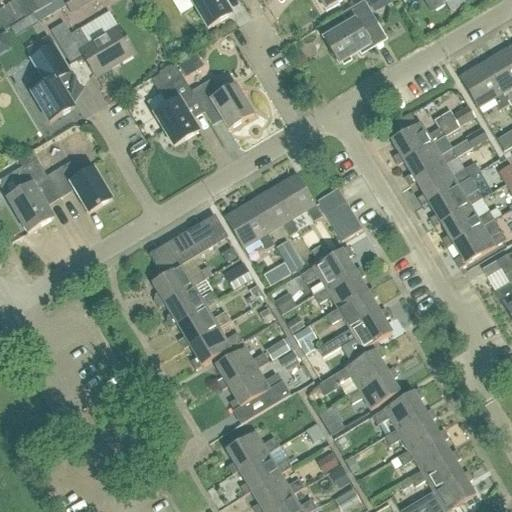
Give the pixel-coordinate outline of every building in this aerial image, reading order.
[(16,27),(33,16),(49,7),(45,0),(12,0),(14,3),(5,9),(16,27)] [(92,3),(91,1),(90,0),(70,0),(63,4),(71,16),(92,3)] [(188,0),(208,32),(232,18),(220,0),(188,0)] [(317,0),(325,14),(348,0),(317,0)] [(389,0),(367,0),(364,2),(371,13),(390,0),(389,0)] [(423,0),(431,14),(446,5),(454,0),(423,0)] [(461,0),(454,0),(446,5),(452,15),(466,7),(461,0)] [(349,28),(324,43),(339,68),(370,49),(362,37),(378,27),(364,5),(342,17),(349,28)] [(51,6),(49,7),(33,16),(38,25),(56,15),(51,6)] [(0,24),(5,34),(16,27),(5,9),(0,11),(0,24)] [(71,38),(64,25),(51,33),(58,46),(71,67),(84,60),(95,80),(134,57),(119,31),(89,48),(80,32),(71,38)] [(50,126),(74,111),(57,83),(70,75),(54,48),(48,39),(26,52),(31,60),(30,60),(42,79),(27,88),(50,126)] [(511,49),(488,63),(507,94),(511,91),(511,49)] [(510,108),(503,97),(507,94),(488,63),(459,81),(478,112),(494,102),(501,113),(510,108)] [(181,109),(195,101),(182,80),(158,94),(167,110),(154,118),(174,150),(197,136),(181,109)] [(205,117),(215,111),(229,134),(253,119),(235,90),(221,99),(212,83),(192,95),(205,117)] [(469,112),(453,121),(459,131),(475,122),(469,112)] [(404,166),(404,165),(445,141),(440,131),(428,138),(421,126),(391,144),(399,157),(393,161),(398,169),(404,166)] [(488,144),(482,133),(466,142),(472,153),(488,144)] [(416,186),(446,168),(458,161),(452,152),(445,141),(404,165),(404,166),(411,178),(406,182),(411,190),(416,187),(416,186)] [(0,184),(0,188),(8,203),(29,237),(54,222),(37,193),(51,185),(32,154),(18,163),(23,171),(0,184)] [(61,202),(75,194),(89,217),(113,203),(94,173),(80,181),(71,166),(48,180),(61,202)] [(428,207),(458,189),(470,182),(464,173),(453,180),(446,168),(416,186),(416,187),(423,199),(418,202),(423,211),(429,207),(428,207)] [(507,188),(511,184),(511,169),(500,176),(507,188)] [(323,220),(297,178),(272,193),(291,224),(292,223),(307,214),(314,225),(323,220)] [(440,227),(470,209),(470,210),(482,203),(470,182),(458,189),(428,207),(429,207),(436,220),(430,223),(435,231),(441,228),(440,227)] [(290,240),(299,235),(292,223),(291,224),(272,193),(248,207),(267,238),(270,237),(283,228),(290,240)] [(318,205),(326,219),(347,207),(338,193),(318,205)] [(267,254),(276,248),(270,237),(267,238),(248,207),(224,222),(243,253),(260,243),(267,254)] [(334,232),(355,220),(347,207),(326,219),(334,232)] [(477,221),(470,210),(470,209),(440,227),(441,228),(448,240),(442,243),(448,252),(453,249),(452,248),(482,230),(483,230),(494,223),(489,215),(477,221)] [(363,234),(355,220),(334,232),(342,246),(363,234)] [(181,239),(194,261),(216,248),(203,226),(181,239)] [(490,242),(483,230),(482,230),(452,248),(453,249),(460,261),(455,264),(459,272),(507,244),(501,235),(490,242)] [(184,268),(194,261),(181,239),(170,245),(184,268)] [(164,308),(194,290),(194,291),(206,284),(200,275),(189,282),(181,269),(184,268),(170,245),(149,258),(162,280),(152,287),(158,296),(154,298),(154,303),(159,312),(165,308),(164,308)] [(355,275),(348,263),(354,259),(349,250),(302,279),(307,288),(318,281),(325,293),(326,293),(355,275)] [(298,255),(284,263),(292,276),(306,268),(298,255)] [(511,264),(508,257),(496,264),(504,278),(511,273),(511,264)] [(496,264),(482,272),(495,295),(509,287),(509,286),(504,278),(496,264)] [(368,296),(367,295),(360,283),(367,279),(362,271),(355,275),(326,293),(325,293),(315,299),(320,308),(331,302),(338,313),(368,296)] [(245,273),(222,280),(226,291),(248,284),(245,273)] [(201,302),(194,291),(194,290),(164,308),(165,308),(170,317),(167,319),(166,324),(171,332),(177,329),(177,328),(206,311),(218,304),(213,295),(201,302)] [(343,322),(350,334),(380,316),(373,304),(379,300),(374,291),(367,295),(368,296),(338,313),(327,320),(332,329),(343,322)] [(511,322),(511,298),(501,305),(511,322)] [(213,323),(206,311),(177,328),(177,329),(184,341),(178,345),(183,353),(189,349),(218,331),(219,332),(230,325),(225,316),(213,323)] [(387,312),(380,316),(350,334),(318,353),(324,362),(356,343),(363,355),(393,337),(385,324),(391,320),(387,312)] [(226,343),(219,332),(218,331),(189,349),(197,362),(191,365),(196,374),(243,346),(237,337),(226,343)] [(273,363),(289,353),(283,343),(266,353),(273,363)] [(244,351),(215,369),(223,382),(217,386),(222,394),(228,391),(228,390),(257,373),(269,366),(263,357),(252,364),(244,351)] [(387,376),(380,364),(386,360),(381,351),(335,379),(340,388),(351,382),(358,394),(387,376)] [(281,361),(287,372),(299,365),(293,354),(281,361)] [(398,381),(393,372),(387,376),(358,394),(347,400),(352,409),(363,402),(371,415),(400,397),(392,384),(398,381)] [(257,373),(228,390),(228,391),(235,403),(229,406),(242,428),(289,400),(276,378),(264,385),(257,373)] [(323,398),(340,388),(335,379),(320,387),(318,389),(323,398)] [(378,430),(389,423),(396,435),(426,418),(425,417),(418,404),(425,401),(420,392),(373,420),(378,430)] [(390,450),(402,444),(408,455),(409,456),(438,438),(431,425),(437,421),(432,413),(425,417),(426,418),(396,435),(385,441),(390,450)] [(321,421),(330,435),(340,429),(332,415),(321,421)] [(449,442),(445,434),(438,438),(409,456),(408,455),(397,462),(403,471),(414,464),(421,475),(421,476),(451,459),(450,458),(443,446),(449,442)] [(238,474),(268,457),(280,450),(274,441),(263,448),(255,436),(226,453),(234,466),(227,470),(232,478),(239,475),(238,474)] [(462,463),(457,454),(450,458),(451,459),(421,476),(421,475),(409,482),(410,483),(415,492),(426,485),(433,496),(433,497),(463,479),(455,466),(462,463)] [(268,457),(238,474),(239,475),(246,487),(240,491),(245,499),(251,495),(280,477),(280,478),(292,471),(286,462),(275,469),(268,457)] [(352,460),(345,464),(352,477),(359,472),(352,460)] [(433,496),(407,511),(456,511),(476,500),(468,487),(474,483),(469,475),(463,479),(433,497),(433,496)] [(280,477),(251,495),(258,507),(252,511),(268,511),(292,498),(293,498),(304,492),(299,483),(287,489),(280,478),(280,477)] [(410,483),(400,489),(405,498),(415,492),(410,483)] [(268,511),(316,511),(311,503),(300,510),(293,498),(292,498),(268,511)]
